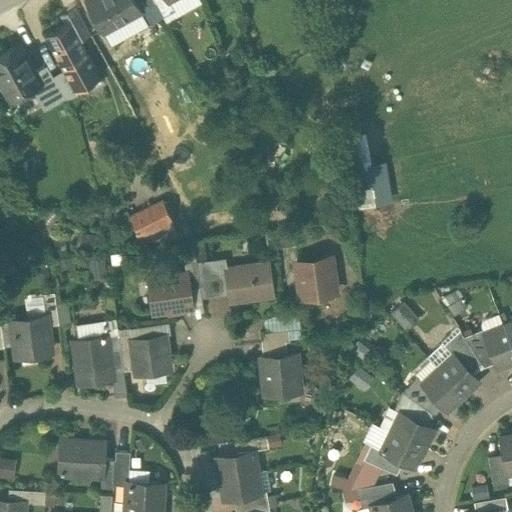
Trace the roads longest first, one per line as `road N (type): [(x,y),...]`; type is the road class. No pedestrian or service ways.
road 1 (residential): [(0,418),(68,403),(158,422),(178,443),(203,511)]
road 2 (residential): [(511,400),(477,426),(451,468),(441,511)]
